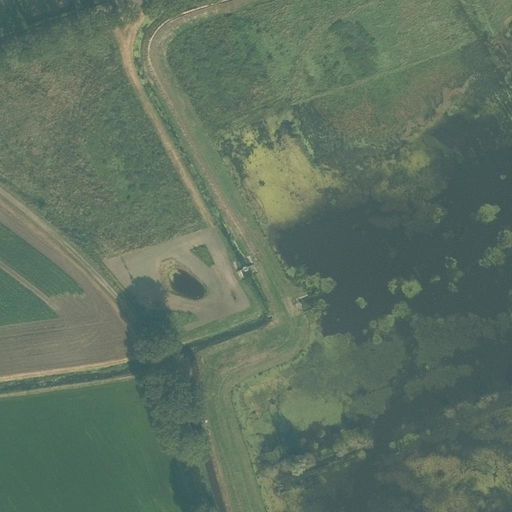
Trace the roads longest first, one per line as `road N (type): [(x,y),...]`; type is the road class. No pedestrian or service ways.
road 1 (track): [(210,511),(150,347),(55,237),(0,194)]
road 2 (unclassified): [(0,46),(138,0)]
